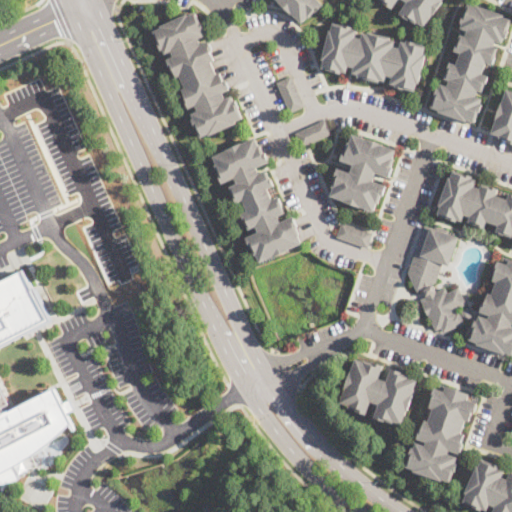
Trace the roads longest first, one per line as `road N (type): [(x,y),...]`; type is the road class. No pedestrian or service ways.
road 1 (residential): [(276,133),(321,110),(350,107),(511,165),(507,378),(364,329)]
road 2 (tertiary): [(403,511),(345,467),(270,377),(95,0)]
road 3 (tertiary): [(68,0),(236,370),(292,449),(359,511)]
road 4 (residential): [(435,137),(364,329),(247,389)]
road 5 (residential): [(208,0),(237,42),(327,237),(388,266)]
